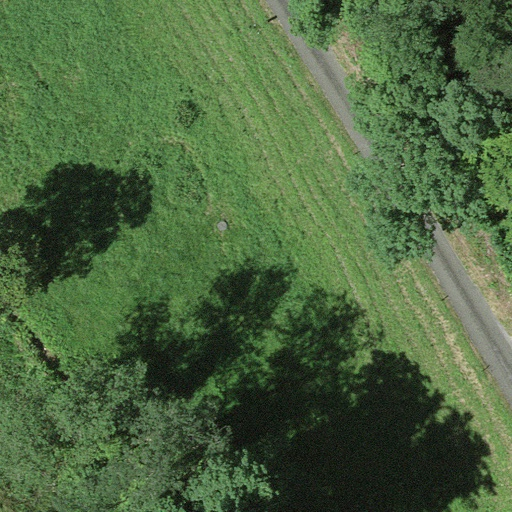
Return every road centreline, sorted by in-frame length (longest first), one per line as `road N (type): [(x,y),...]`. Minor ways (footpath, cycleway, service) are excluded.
road 1 (residential): [(511,394),(414,205),(280,0)]
road 2 (track): [(511,182),(481,0)]
